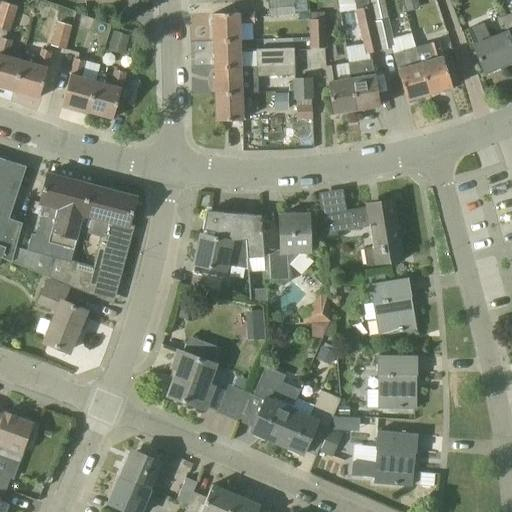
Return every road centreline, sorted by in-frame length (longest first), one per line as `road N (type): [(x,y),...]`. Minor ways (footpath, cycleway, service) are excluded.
road 1 (residential): [(510,511),(505,440),(433,152)]
road 2 (residential): [(345,511),(101,407)]
road 3 (residential): [(433,152),(325,174),(174,173)]
road 4 (residential): [(101,407),(142,309),(174,173)]
road 5 (residential): [(174,173),(87,156),(0,124)]
road 6 (residential): [(174,173),(175,0)]
